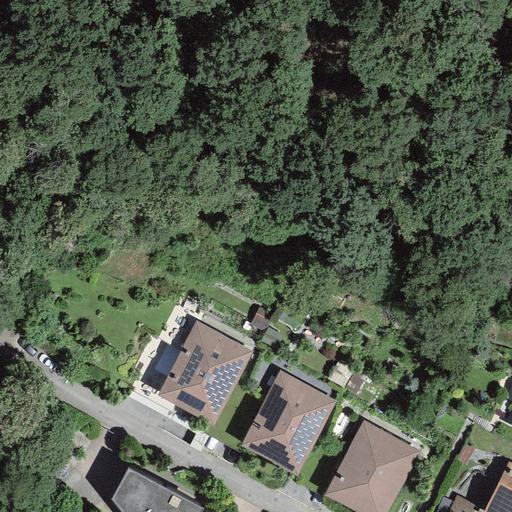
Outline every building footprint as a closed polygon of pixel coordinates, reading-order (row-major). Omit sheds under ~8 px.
[(250,351),(196,322),(157,394),(211,423),(250,351)] [(335,401),(279,370),(238,444),(294,475),(335,401)] [(382,511),(417,451),(364,421),(322,495),(352,511),(382,511)] [(511,511),(511,463),(508,462),(481,511),(511,511)] [(111,500),(120,511),(200,511),(202,509),(128,470),(111,500)]
